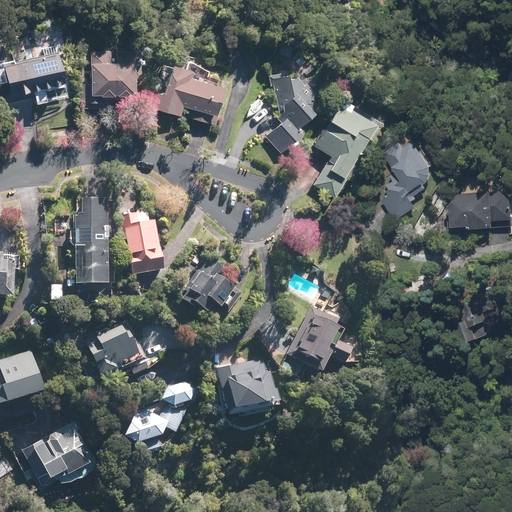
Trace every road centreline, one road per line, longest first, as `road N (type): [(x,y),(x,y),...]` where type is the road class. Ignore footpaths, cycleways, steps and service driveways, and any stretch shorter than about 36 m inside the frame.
road 1 (residential): [(167,160),(86,152),(0,180)]
road 2 (unknown): [(256,244),(265,282),(254,321),(194,354)]
road 3 (residential): [(275,212),(259,231),(237,227),(167,160)]
road 4 (residential): [(167,160),(263,185),(275,212)]
